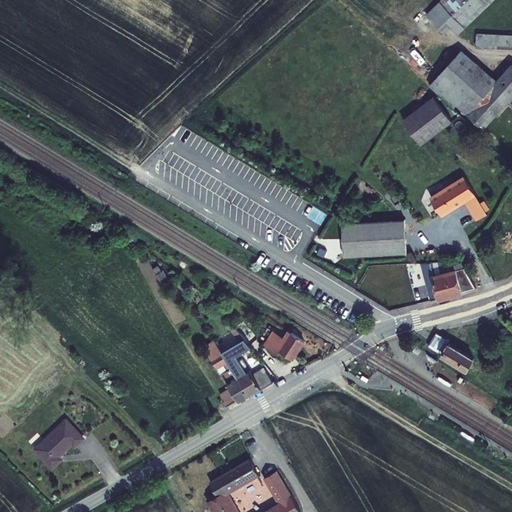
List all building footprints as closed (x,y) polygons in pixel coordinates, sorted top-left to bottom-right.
[(458,34),(493,0),(442,0),(427,15),(442,29),(448,23),(458,34)] [(511,35),(477,33),(476,46),(511,48),(511,35)] [(511,63),(497,80),(462,50),(430,86),(438,93),(455,108),(458,104),(484,127),(511,96),(511,63)] [(404,119),(423,145),(453,122),(434,97),(404,119)] [(432,197),(442,214),(465,201),(476,195),(466,177),(432,197)] [(488,215),(476,195),(465,201),(477,221),(488,215)] [(347,254),(409,251),(408,221),(345,224),(347,254)] [(460,260),(430,262),(439,298),(476,287),(460,260)] [(439,298),(430,262),(421,263),(431,300),(439,298)] [(221,351),(216,341),(204,346),(217,369),(226,385),(249,371),(240,356),(252,349),(234,328),(229,332),(238,340),(221,351)] [(286,340),(273,332),(265,346),(277,354),(280,351),(292,358),(303,342),(291,334),(286,340)] [(443,354),(449,343),(450,342),(443,337),(435,350),(443,354)] [(470,371),(477,360),(449,343),(443,354),(470,371)] [(483,363),(477,360),(470,371),(476,374),(483,363)] [(251,373),(261,389),(274,382),(264,366),(251,373)] [(249,371),(226,385),(229,389),(235,400),(237,404),(261,389),(251,373),(249,371)] [(486,381),(489,375),(484,372),(480,377),(486,381)] [(438,377),(437,380),(450,388),(453,383),(440,375),(438,377)] [(226,405),(235,400),(229,389),(219,394),(226,405)] [(505,394),(502,400),(511,404),(511,402),(511,391),(508,389),(505,394)] [(502,400),(505,394),(500,391),(496,397),(502,400)] [(66,418),(32,448),(52,470),(63,460),(60,456),(74,444),(77,447),(85,440),(66,418)] [(472,442),(474,439),(461,431),(459,434),(472,442)] [(214,484),(220,495),(210,502),(215,511),(240,511),(231,494),(260,476),(252,461),(214,484)] [(281,507),(273,511),(300,511),(278,474),(266,481),(281,507)]
